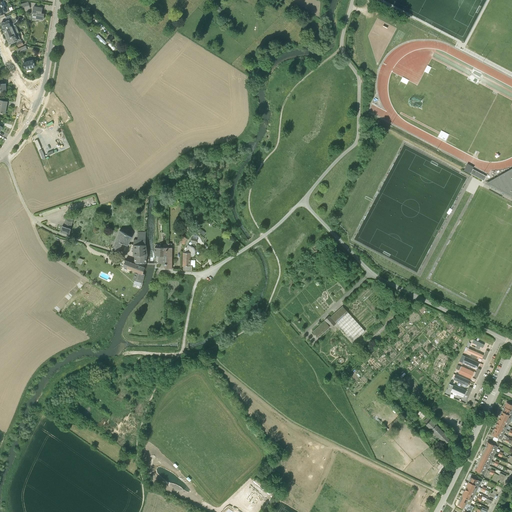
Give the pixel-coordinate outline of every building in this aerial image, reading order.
[(23,11),(30,8),(28,2),(21,4),(23,11)] [(42,8),(33,6),(32,14),(31,14),(30,18),(43,20),(44,14),(41,13),(42,8)] [(3,30),(12,26),(14,25),(13,22),(13,21),(11,15),(6,17),(7,21),(1,23),(3,30)] [(7,38),(16,34),(12,26),(3,30),(7,38)] [(16,34),(7,38),(9,44),(21,39),(18,33),(16,34)] [(33,60),(24,62),(26,69),(35,67),(33,60)] [(484,181),(486,176),(473,169),(470,174),(484,181)] [(511,170),(499,178),(500,178),(499,180),(497,179),(489,183),(511,195),(511,170)] [(42,215),(43,216),(60,209),(59,207),(39,213),(40,216),(42,215)] [(63,226),(62,226),(60,232),(69,234),(76,212),(74,212),(63,216),(65,218),(63,226)] [(120,251),(121,251),(121,249),(120,248),(122,243),(127,245),(132,237),(133,233),(129,230),(126,234),(119,230),(116,241),(113,249),(120,251)] [(133,245),(133,255),(133,256),(135,256),(135,262),(137,263),(146,263),(147,254),(147,253),(146,245),(145,245),(146,233),(142,232),(138,232),(138,233),(138,239),(134,239),(133,245)] [(179,240),(184,245),(188,239),(183,235),(179,240)] [(165,264),(165,265),(165,268),(171,268),(172,243),(167,243),(167,247),(159,247),(154,247),(154,256),(158,256),(158,263),(165,263),(165,264)] [(183,266),(183,270),(192,270),(192,266),(190,266),(190,255),(191,255),(192,255),(192,254),(193,254),(194,253),(194,252),(194,251),(194,250),(193,248),(192,248),(188,245),(184,251),(184,252),(183,252),(182,265),(183,265),(183,266)] [(143,282),(143,281),(145,274),(142,274),(145,268),(142,266),(125,260),(123,266),(135,271),(133,279),(135,280),(133,284),(141,287),(143,283),(143,282)] [(353,342),(365,331),(343,306),(332,316),(331,314),(324,320),(324,321),(313,331),(318,337),(328,328),(330,329),(336,323),(353,342)] [(472,343),(481,347),(483,344),(478,341),(473,339),(472,343)] [(467,352),(481,359),(483,355),(468,348),(467,352)] [(462,363),(475,369),(476,366),(478,367),(480,364),(465,357),(462,363)] [(458,373),(470,379),(473,372),(461,366),(458,373)] [(453,378),(463,383),(463,385),(466,387),(470,380),(456,373),(453,378)] [(511,405),(507,402),(502,411),(511,416),(511,405)] [(510,421),(511,417),(511,416),(502,411),(500,416),(510,421)] [(498,420),(508,425),(510,421),(500,416),(498,420)] [(431,419),(426,424),(446,444),(450,439),(431,419)] [(496,425),(506,430),(508,425),(498,420),(496,425)] [(494,430),(504,435),(506,430),(496,425),(494,430)] [(491,434),(497,437),(497,438),(498,438),(501,440),(504,435),(494,430),(491,434)] [(496,452),(498,447),(488,442),(485,447),(496,452)] [(493,456),(496,452),(485,447),(483,451),(493,456)] [(491,461),(493,456),(483,451),(481,456),(491,461)] [(489,465),(491,461),(481,456),(479,460),(489,465)] [(477,465),(487,470),(489,465),(479,460),(477,465)] [(485,474),(487,470),(477,465),(474,469),(485,474)] [(469,482),(479,487),(481,482),(478,480),(477,479),(476,480),(471,477),(469,482)] [(477,491),(479,487),(469,482),(466,486),(477,491)] [(464,491),(474,496),(477,491),(466,486),(464,491)] [(462,495),(472,500),(474,496),(464,491),(462,495)] [(460,500),(470,505),(472,500),(462,495),(460,500)] [(457,505),(463,508),(464,509),(464,508),(467,509),(466,510),(469,511),(470,511),(473,507),(470,505),(460,500),(457,505)]
